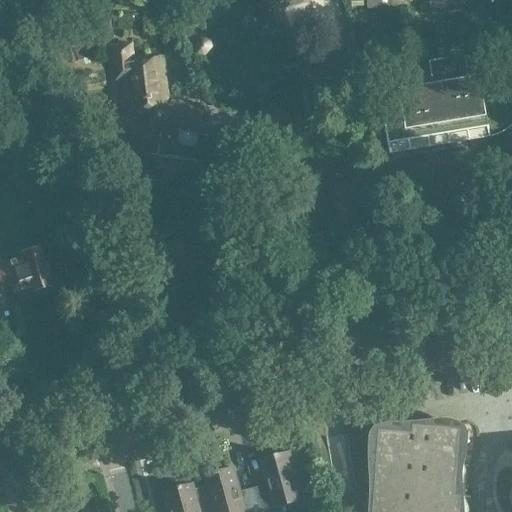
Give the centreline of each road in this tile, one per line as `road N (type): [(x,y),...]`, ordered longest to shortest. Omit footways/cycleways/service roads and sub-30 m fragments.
road 1 (residential): [(106,434),(511,319)]
road 2 (unknown): [(500,407),(357,425)]
